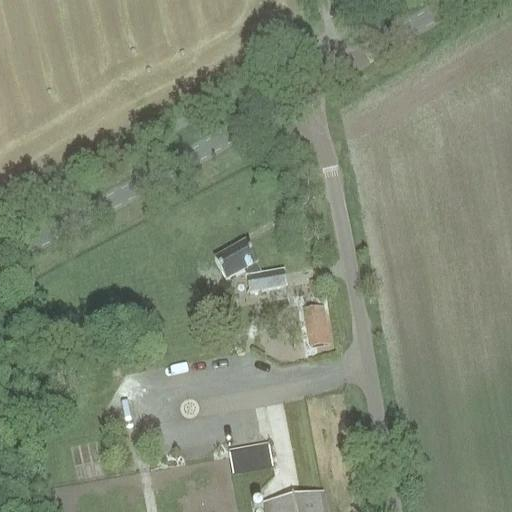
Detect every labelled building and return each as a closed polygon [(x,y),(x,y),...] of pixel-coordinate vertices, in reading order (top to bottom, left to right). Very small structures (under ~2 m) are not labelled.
[(250,234),(227,245),(230,251),(253,240),(250,234)] [(250,295),(286,289),(283,273),(262,277),(256,266),(257,265),(245,244),(214,262),(226,283),(244,273),(248,279),(247,279),(250,295)] [(51,405),(62,403),(57,381),(47,383),(51,405)] [(228,453),(233,476),(272,468),(268,446),(228,453)] [(326,511),(323,494),(263,506),(263,511),(326,511)]
